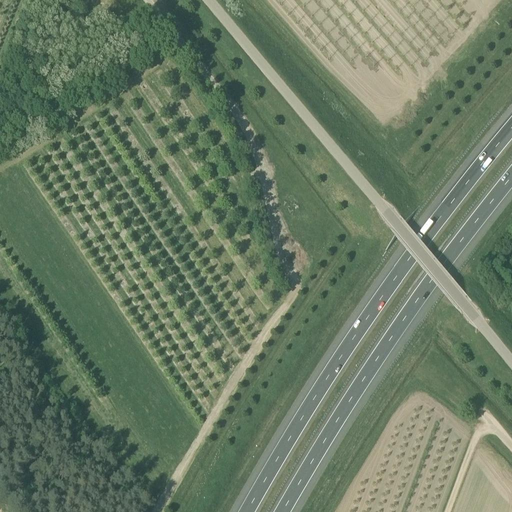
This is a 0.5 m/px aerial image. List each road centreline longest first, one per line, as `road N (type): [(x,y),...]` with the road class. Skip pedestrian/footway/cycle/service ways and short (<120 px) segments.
road 1 (motorway): [(511,121),(393,273),(246,511)]
road 2 (motorway): [(282,511),(376,359),(511,176)]
road 3 (unclassified): [(205,0),(462,304)]
road 4 (unclassified): [(284,254),(238,139),(148,0)]
